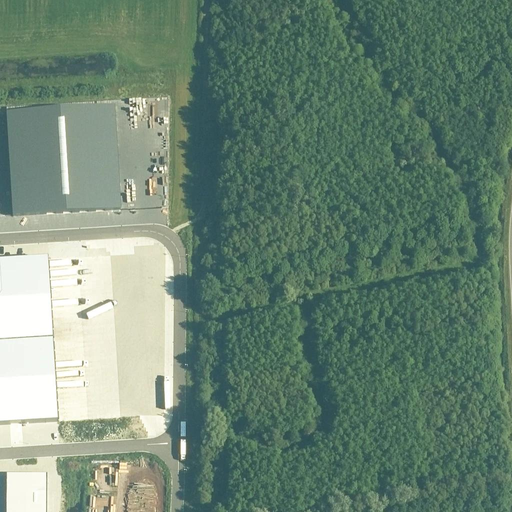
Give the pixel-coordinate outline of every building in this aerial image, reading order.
[(12,218),(108,212),(102,109),(6,114),(12,218)] [(0,426),(57,423),(54,375),(47,261),(0,263),(0,426)] [(6,497),(26,497),(26,477),(6,477),(6,497)] [(46,477),(26,477),(26,497),(46,497),(46,477)] [(26,497),(6,497),(5,507),(26,507),(26,497)] [(26,497),(26,507),(46,507),(46,497),(26,497)]
